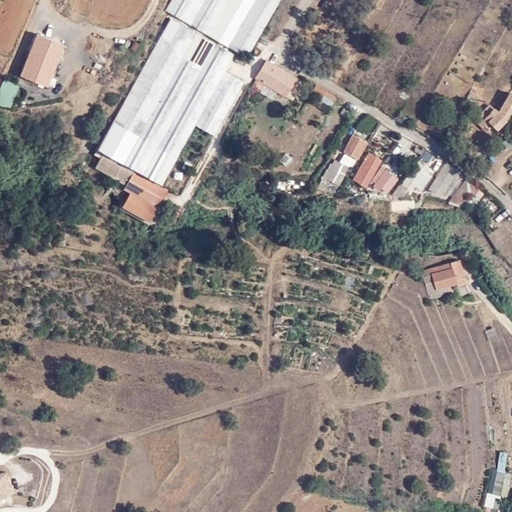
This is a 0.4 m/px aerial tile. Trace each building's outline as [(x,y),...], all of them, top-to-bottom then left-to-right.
[(238,52),(246,56),(278,0),(171,0),(166,10),(238,52)] [(102,145),(183,190),(244,80),(225,70),(234,55),(171,21),(102,145)] [(63,46),(37,36),(21,75),(47,86),(63,46)] [(242,64),(246,56),(238,52),(234,59),(242,64)] [(258,73),(255,78),(285,96),(296,77),(266,60),(258,73)] [(296,77),(285,96),(292,100),(303,82),(296,77)] [(335,101),(336,97),(315,85),(312,91),(322,97),(324,94),(335,101)] [(473,104),(477,96),(469,92),(464,99),(473,104)] [(508,116),(511,109),(511,93),(510,92),(499,112),(497,114),(489,122),(490,123),(496,129),(508,116)] [(485,129),(491,124),(489,122),(497,114),(499,112),(493,106),(479,122),(485,129)] [(360,151),(365,141),(352,134),(345,148),(344,151),(357,159),(361,152),(360,151)] [(180,194),(183,190),(102,145),(98,149),(169,188),(180,194)] [(149,222),(169,188),(98,149),(96,153),(104,158),(99,167),(127,183),(123,189),(130,193),(123,206),(149,222)] [(365,187),(381,160),(369,153),(353,179),(365,187)] [(339,184),(348,166),(335,159),(329,170),(327,169),(319,184),(322,185),(323,184),(324,184),(327,178),(339,184)] [(401,173),(406,167),(397,160),(392,167),(401,173)] [(423,170),(426,167),(419,161),(402,183),(412,188),(415,185),(421,189),(431,175),(423,170)] [(442,194),(458,171),(445,163),(429,188),(435,192),(442,194)] [(376,182),(385,170),(381,167),(372,179),(376,182)] [(397,179),(385,170),(376,182),(382,187),(387,191),(397,179)] [(474,194),(479,189),(467,178),(450,200),(455,202),(457,200),(458,202),(467,191),(471,191),(474,194)] [(460,259),(421,271),(422,275),(424,274),(431,272),(437,290),(458,283),(456,279),(465,276),(460,259)] [(434,298),(460,289),(458,283),(437,290),(431,272),(424,274),(434,298)]
